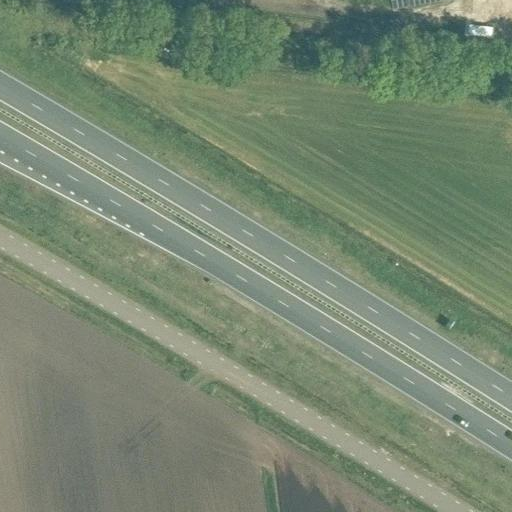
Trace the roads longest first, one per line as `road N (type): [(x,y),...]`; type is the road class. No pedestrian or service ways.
road 1 (trunk): [(0,136),(511,447)]
road 2 (trunk): [(511,398),(0,87)]
road 3 (unclassified): [(455,511),(0,239)]
